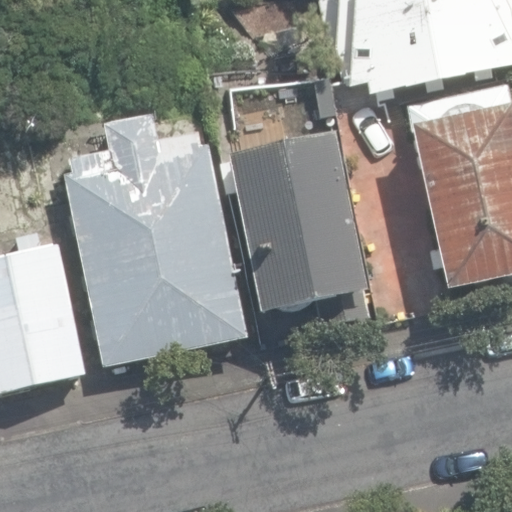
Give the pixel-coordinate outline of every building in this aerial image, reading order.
[(368,88),(371,100),(511,70),(511,0),(318,0),(327,59),(338,56),(347,92),(368,88)] [(318,119),(335,116),(328,80),(310,83),(318,119)] [(474,286),(487,296),(508,292),(511,284),(511,115),(506,87),(408,107),(447,292),(474,286)] [(64,177),(103,367),(245,339),(206,150),(202,151),(198,131),(157,139),(153,120),(147,121),(146,117),(104,125),(109,152),(67,161),(70,176),(64,177)] [(316,305),(320,331),(367,322),(332,140),(226,160),(256,317),(316,305)] [(0,259),(0,398),(84,380),(55,248),(0,259)]
